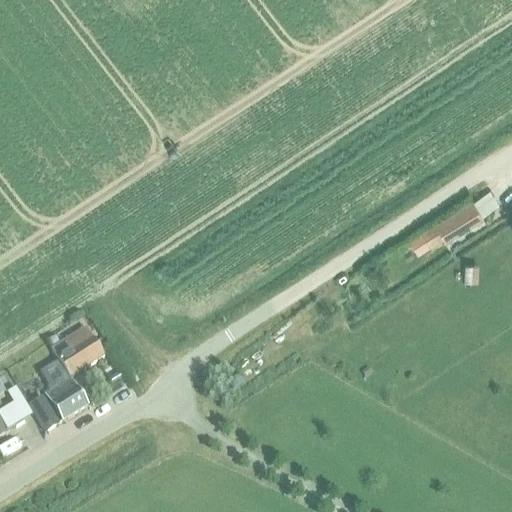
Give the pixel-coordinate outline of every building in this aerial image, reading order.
[(489,185),(475,194),(483,206),(497,197),(489,185)] [(423,233),(432,247),(446,238),(448,240),(483,217),(472,200),(437,223),(437,224),(423,233)] [(70,381),(104,359),(86,331),(51,352),(58,363),(69,381),(45,396),(63,424),(87,409),(70,381)] [(0,439),(6,435),(25,423),(32,419),(14,388),(5,393),(13,407),(4,413),(0,407),(0,439)] [(43,400),(28,408),(44,433),(58,425),(43,400)]
